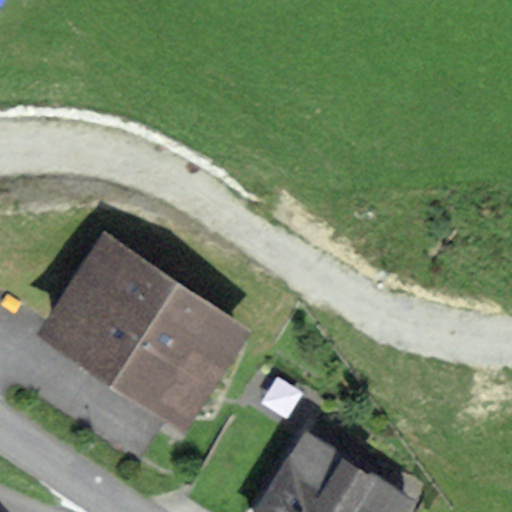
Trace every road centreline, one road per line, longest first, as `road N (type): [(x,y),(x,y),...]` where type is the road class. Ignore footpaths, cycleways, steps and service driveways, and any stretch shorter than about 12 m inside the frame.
road 1 (residential): [(0,150),(91,151),(147,169),(354,298),(457,335),(511,343)]
road 2 (residential): [(0,431),(111,511)]
